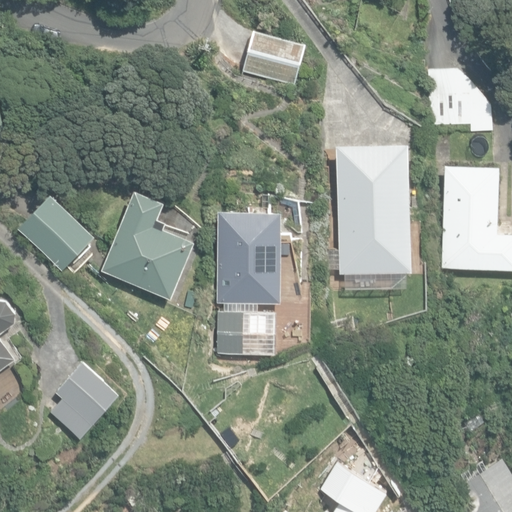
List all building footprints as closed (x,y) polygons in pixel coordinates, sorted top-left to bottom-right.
[(295,85),(307,44),(255,29),(243,70),(295,85)] [(471,124),(471,130),(493,130),(492,103),(470,78),(458,67),(429,67),(430,124),(471,124)] [(0,147),(14,146),(8,98),(0,99),(0,147)] [(336,144),(340,273),(412,270),(412,271),(413,271),(409,143),(409,142),(336,144)] [(443,266),(511,268),(511,232),(499,232),(501,166),(446,164),(443,266)] [(52,188),(18,226),(67,271),(101,233),(52,188)] [(102,269),(171,298),(196,239),(165,226),(168,220),(159,216),(166,200),(136,188),(102,269)] [(229,305),(239,305),(239,301),(280,301),(282,210),(219,209),(218,300),(229,301),(229,305)] [(0,370),(17,357),(0,333),(17,320),(17,311),(7,298),(0,297),(0,370)] [(218,353),(276,353),(277,312),(219,309),(218,353)] [(330,322),(334,339),(356,333),(354,314),(330,322)] [(51,411),(82,438),(121,393),(84,361),(58,391),(65,396),(51,411)] [(466,422),(473,433),(487,423),(479,412),(466,422)] [(511,511),(511,469),(503,456),(487,466),(483,460),(462,473),(467,481),(460,485),(470,500),(457,508),(459,511),(511,511)] [(342,500),(352,511),(378,511),(395,497),(373,473),(342,500)]
